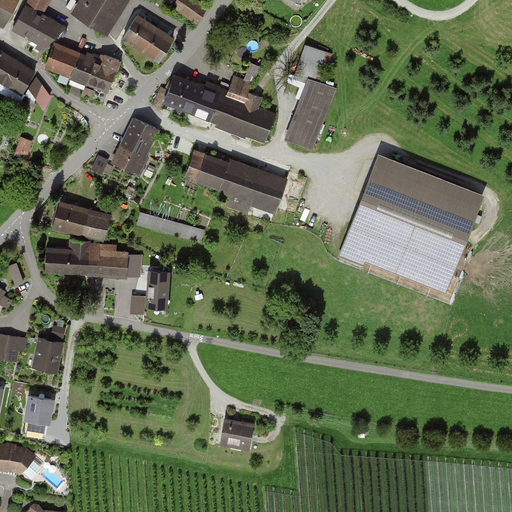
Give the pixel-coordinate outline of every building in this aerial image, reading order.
[(16,0),(0,0),(0,18),(5,21),(16,0)] [(50,0),(28,0),(14,26),(32,36),(29,42),(41,48),(64,27),(42,15),(50,0)] [(86,0),(78,14),(103,29),(120,0),(86,0)] [(208,7),(196,0),(177,0),(173,7),(197,23),(208,7)] [(173,39),(137,16),(124,37),(160,60),(173,39)] [(79,53),(55,44),(47,66),(71,75),(79,53)] [(334,54),(311,45),(300,73),(314,78),(290,139),(314,148),(337,89),(323,83),(334,54)] [(1,51),(0,50),(0,78),(23,92),(35,72),(1,51)] [(96,59),(79,53),(71,75),(72,75),(70,82),(77,85),(79,82),(86,85),(87,81),(95,60),(96,59)] [(101,63),(95,60),(87,81),(96,85),(91,97),(104,102),(120,60),(104,54),(101,63)] [(229,98),(177,77),(168,101),(271,141),(280,117),(260,110),(265,96),(253,91),(262,67),(252,63),(246,78),(238,75),(229,98)] [(50,96),(36,78),(30,89),(45,109),(50,96)] [(135,118),(123,144),(147,155),(159,130),(135,118)] [(31,144),(21,140),(18,150),(27,153),(31,144)] [(123,144),(114,162),(139,173),(147,155),(123,144)] [(286,183),(197,151),(188,176),(230,191),(226,203),(248,211),(253,198),(277,207),(286,183)] [(108,159),(100,155),(93,169),(102,173),(108,159)] [(476,196),(373,157),(338,251),(441,290),(476,196)] [(110,216),(60,202),(54,224),(104,238),(110,216)] [(204,230),(141,213),(138,222),(201,240),(204,230)] [(90,241),(72,240),(72,250),(46,248),(45,270),(140,276),(142,254),(115,253),(116,246),(90,244),(90,241)] [(18,263),(9,266),(15,284),(24,281),(18,263)] [(168,271),(150,270),(148,304),(166,305),(168,271)] [(190,298),(194,280),(178,277),(175,295),(190,298)] [(146,296),(134,296),(133,313),(144,313),(146,296)] [(66,327),(54,324),(52,335),(64,338),(66,327)] [(27,351),(29,337),(0,331),(0,358),(16,362),(18,349),(27,351)] [(65,342),(38,337),(32,368),(60,373),(65,342)] [(53,399),(31,395),(25,432),(47,435),(53,399)] [(254,424),(225,418),(221,441),(231,443),(232,440),(250,444),(254,424)] [(0,467),(20,471),(22,470),(32,480),(43,467),(33,457),(35,456),(23,446),(0,441),(0,467)]
